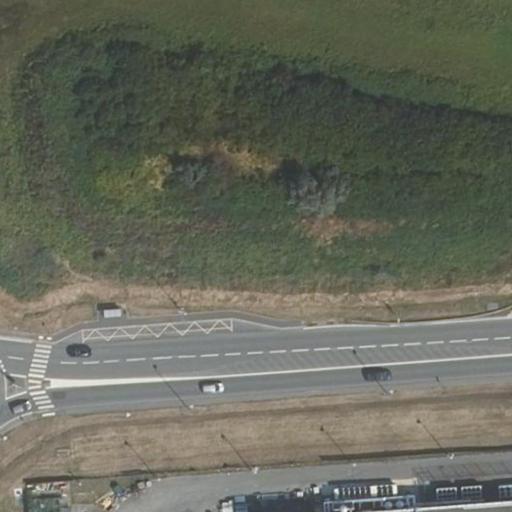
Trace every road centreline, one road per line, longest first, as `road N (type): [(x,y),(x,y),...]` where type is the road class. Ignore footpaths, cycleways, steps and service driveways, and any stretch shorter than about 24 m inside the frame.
road 1 (tertiary): [(0,407),(511,367)]
road 2 (tertiary): [(511,336),(77,363),(0,356)]
